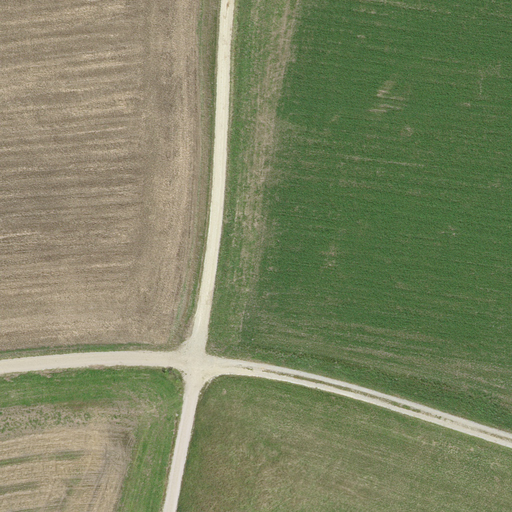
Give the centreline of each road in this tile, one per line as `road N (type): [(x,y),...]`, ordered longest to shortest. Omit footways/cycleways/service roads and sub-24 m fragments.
road 1 (track): [(511,441),(298,372),(161,355),(0,369)]
road 2 (track): [(223,0),(213,211),(168,511)]
